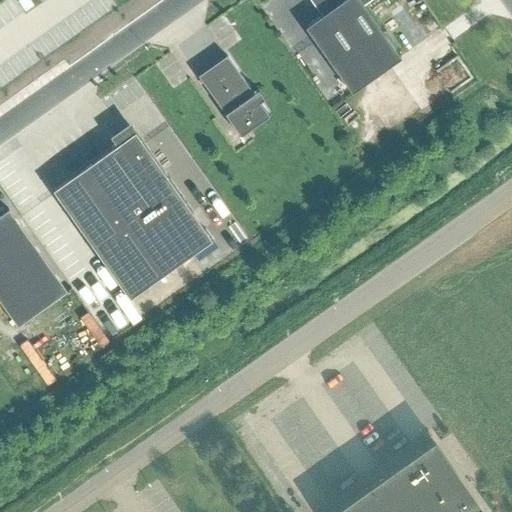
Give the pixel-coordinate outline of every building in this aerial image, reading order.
[(351,92),(376,74),(400,56),(363,5),(369,0),(310,0),(321,15),(304,26),(351,92)] [(227,56),(199,76),(238,132),(267,112),(227,56)] [(164,170),(128,120),(109,134),(115,143),(52,188),(128,295),(209,238),(162,171),(164,170)] [(0,301),(16,324),(66,289),(7,207),(0,212),(0,301)] [(26,356),(36,373),(44,368),(34,351),(26,356)] [(430,440),(329,511),(469,511),(477,507),(430,440)]
